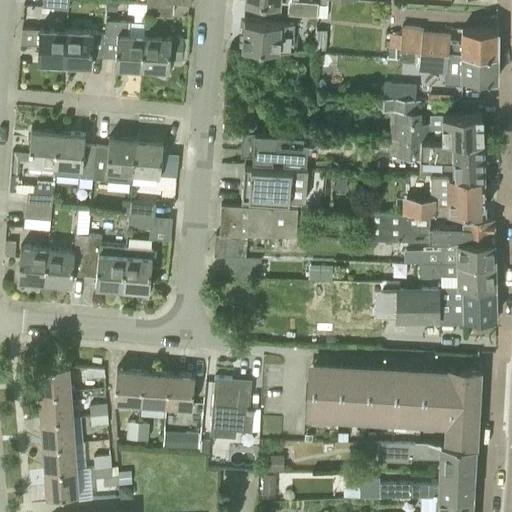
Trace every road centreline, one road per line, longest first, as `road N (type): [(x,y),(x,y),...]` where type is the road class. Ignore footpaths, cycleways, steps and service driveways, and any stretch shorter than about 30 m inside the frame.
road 1 (residential): [(0,314),(187,334),(205,115)]
road 2 (residential): [(205,115),(0,92)]
